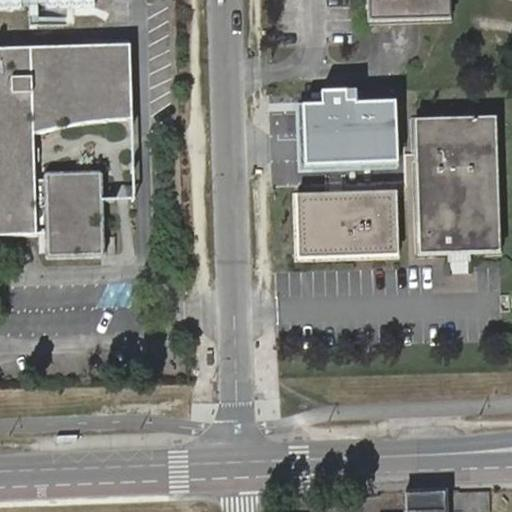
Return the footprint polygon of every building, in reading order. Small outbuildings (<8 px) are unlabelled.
[(446,0),(363,0),(364,19),(447,15),(446,0)] [(131,45),(112,46),(111,76),(132,75),(131,45)] [(111,76),(112,46),(0,47),(0,236),(58,234),(59,257),(118,256),(114,169),(66,170),(66,179),(54,180),(53,135),(116,119),(113,88),(133,89),(132,75),(111,76)] [(113,88),(116,119),(133,114),(133,89),(113,88)] [(488,114),(414,115),(418,246),(492,243),(488,114)] [(394,182),(303,185),(304,250),(395,249),(394,182)] [(489,511),(489,496),(454,497),(454,511),(489,511)] [(443,511),(443,498),(405,500),(406,511),(443,511)]
